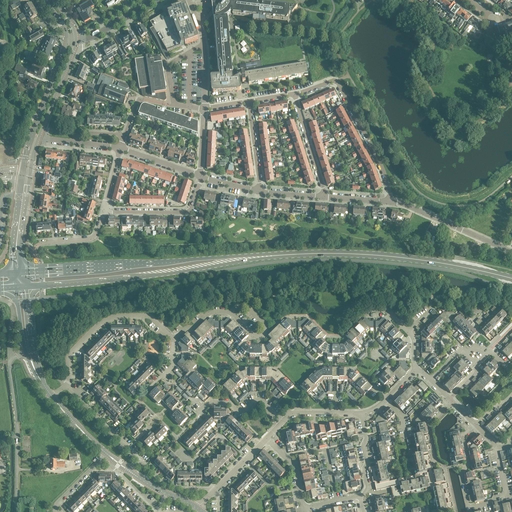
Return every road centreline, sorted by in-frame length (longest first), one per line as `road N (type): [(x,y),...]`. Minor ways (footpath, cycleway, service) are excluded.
road 1 (primary): [(268,255),(23,273)]
road 2 (primary): [(511,278),(383,255),(268,255)]
road 3 (primary): [(26,286),(268,255)]
road 4 (residential): [(390,200),(381,165),(336,80),(294,93)]
road 5 (residential): [(64,385),(69,355),(113,317),(150,317),(172,339)]
road 6 (unclassified): [(15,511),(9,357)]
road 7 (secondary): [(66,42),(24,170)]
road 8 (tertiary): [(510,251),(390,200)]
road 9 (residential): [(506,496),(467,507),(463,437),(476,424)]
road 10 (residential): [(104,210),(185,211),(200,176)]
